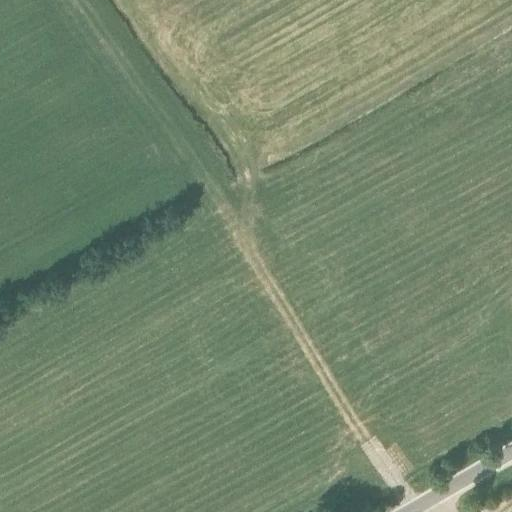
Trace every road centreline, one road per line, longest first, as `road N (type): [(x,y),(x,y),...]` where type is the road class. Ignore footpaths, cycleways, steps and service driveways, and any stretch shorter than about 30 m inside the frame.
road 1 (track): [(182,162),(229,199),(414,506)]
road 2 (unclassified): [(404,511),(511,446)]
